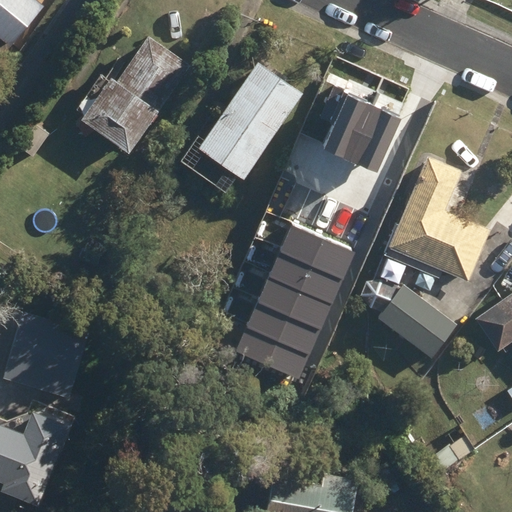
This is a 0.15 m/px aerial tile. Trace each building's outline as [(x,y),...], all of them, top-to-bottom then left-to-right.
[(0,0),(0,35),(11,44),(44,5),(38,0),(0,0)] [(82,116),(128,149),(191,64),(149,34),(117,78),(112,74),(82,116)] [(198,144),(244,176),(303,92),(258,60),(217,117),(198,144)] [(350,160),(374,105),(333,87),(320,117),(334,123),(323,149),(350,160)] [(402,117),(374,105),(350,160),(378,173),(402,117)] [(442,269),(468,280),(491,228),(445,208),(462,168),(427,153),(386,253),(439,276),(442,269)] [(282,248),(345,276),(356,252),(293,223),(282,248)] [(271,271),(334,300),(345,276),(282,248),(271,271)] [(259,299),(322,327),(334,300),(271,271),(259,299)] [(378,316),(432,357),(457,324),(404,284),(401,287),(382,278),(367,280),(363,285),(365,300),(381,312),(378,316)] [(511,291),(476,316),(498,349),(511,339),(511,291)] [(247,324),(311,352),(322,327),(259,299),(247,324)] [(3,376),(70,395),(89,327),(23,309),(3,376)] [(235,350),(299,379),(311,352),(247,324),(235,350)] [(0,489),(39,503),(70,421),(33,407),(30,414),(11,421),(0,416),(0,489)] [(431,456),(437,464),(447,457),(442,449),(431,456)] [(267,511),(351,511),(357,478),(324,473),(322,482),(273,474),(267,511)]
